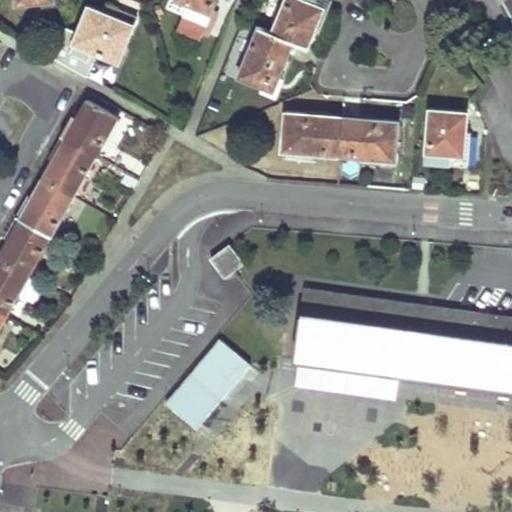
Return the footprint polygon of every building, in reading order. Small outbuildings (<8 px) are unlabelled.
[(216,0),(177,0),(177,1),(188,5),(185,15),(207,24),(216,0)] [(285,0),(272,33),(292,42),(307,48),(323,7),(311,2),(311,0),(285,0)] [(188,5),(177,1),(173,10),(185,15),(188,5)] [(108,6),(105,14),(116,19),(119,11),(108,6)] [(89,8),(82,24),(75,40),(100,50),(98,53),(117,61),(135,18),(119,11),(116,19),(105,14),(89,8)] [(276,81),(284,62),(292,42),(272,33),(258,28),(238,76),(263,86),(267,78),(276,81)] [(100,50),(75,40),(74,43),(98,53),(100,50)] [(276,81),(267,78),(263,86),(273,90),(276,81)] [(81,120),(69,141),(95,156),(117,118),(86,101),(78,115),(77,118),(81,120)] [(449,153),(462,154),(466,112),(429,109),(425,161),(448,162),(449,153)] [(301,151),(340,154),(342,120),(308,118),(308,114),(285,112),(281,144),(301,146),(301,151)] [(77,118),(65,139),(69,141),(81,120),(77,118)] [(395,153),(396,137),(397,121),(376,119),(376,123),(342,120),(340,154),(374,157),(375,151),(395,153)] [(54,159),(53,160),(58,162),(69,141),(65,139),(54,159)] [(43,178),(73,196),(95,156),(69,141),(58,162),(53,160),(43,178)] [(462,154),(449,153),(448,162),(462,163),(462,154)] [(50,235),(73,196),(43,178),(32,197),(36,199),(24,221),(50,235)] [(29,203),(20,218),(24,221),(36,199),(32,197),(29,203)] [(20,218),(9,238),(11,239),(13,240),(24,221),(20,218)] [(0,259),(28,275),(50,235),(24,221),(13,240),(11,239),(9,238),(5,246),(0,254),(0,259)] [(231,242),(213,256),(228,276),(233,271),(246,262),(231,242)] [(17,294),(28,275),(0,259),(0,311),(5,314),(17,294)] [(28,275),(17,294),(33,303),(43,284),(28,275)] [(318,331),(327,332),(335,333),(341,293),(304,288),(295,360),(313,362),(318,331)] [(411,303),(341,293),(335,333),(327,332),(318,331),(313,362),(401,374),(411,303)] [(511,316),(411,303),(401,374),(511,389),(511,316)] [(221,392),(236,374),(251,355),(225,333),(194,369),(221,392)] [(191,374),(160,411),(187,434),(218,396),(191,374)]
